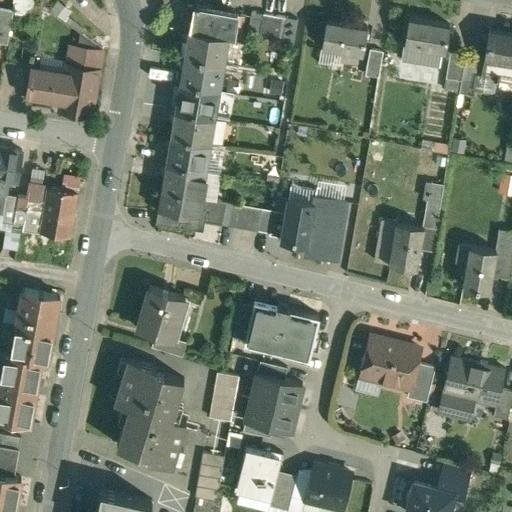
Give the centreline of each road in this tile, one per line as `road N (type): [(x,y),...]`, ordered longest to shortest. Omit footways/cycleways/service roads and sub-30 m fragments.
road 1 (residential): [(379,506),(385,459),(315,435),(347,289)]
road 2 (residential): [(347,289),(99,229)]
road 3 (residential): [(87,284),(46,511)]
road 4 (residential): [(511,328),(347,289)]
road 5 (residential): [(130,0),(134,27),(117,139)]
